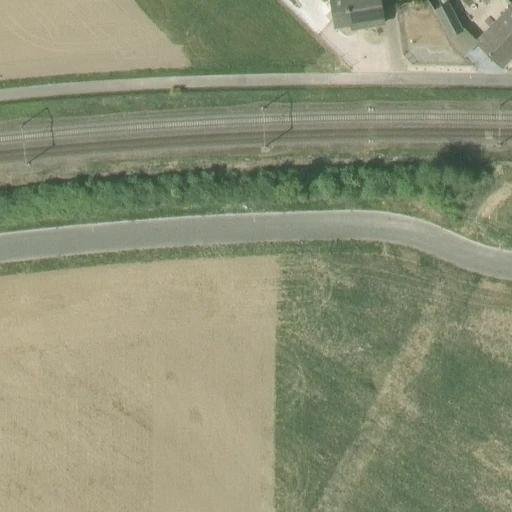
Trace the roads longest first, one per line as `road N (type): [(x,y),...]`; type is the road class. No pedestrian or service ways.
road 1 (unclassified): [(511,268),(404,232),(347,226),(125,233),(0,251)]
road 2 (unclassified): [(0,97),(122,85),(511,82)]
